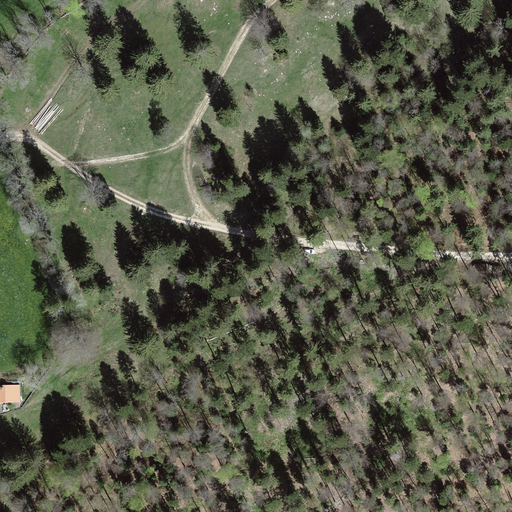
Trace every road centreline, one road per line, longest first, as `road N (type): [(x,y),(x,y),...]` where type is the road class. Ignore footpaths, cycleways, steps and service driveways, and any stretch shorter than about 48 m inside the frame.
road 1 (track): [(511,256),(333,245),(170,220),(24,136),(0,140)]
road 2 (track): [(66,164),(174,147),(270,0)]
road 3 (track): [(24,136),(93,38),(140,0)]
